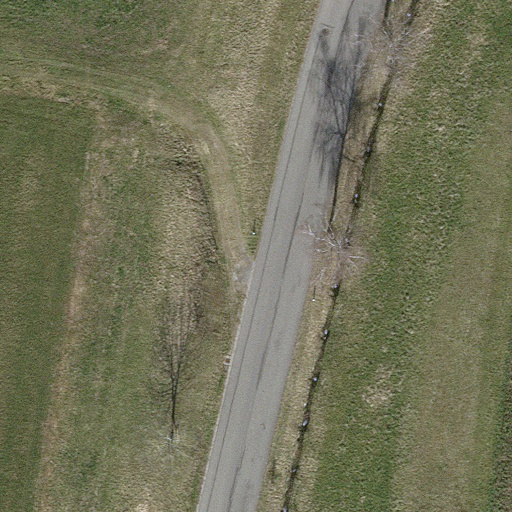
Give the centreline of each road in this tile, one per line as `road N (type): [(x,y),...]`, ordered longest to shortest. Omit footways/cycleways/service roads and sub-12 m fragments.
road 1 (residential): [(233,511),(300,195),(364,0)]
road 2 (track): [(300,195),(223,123),(0,80)]
